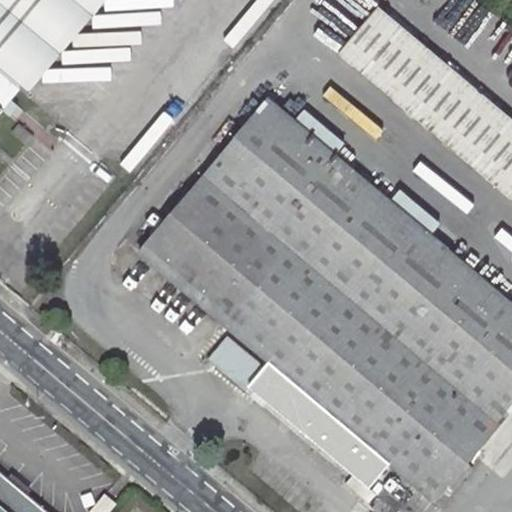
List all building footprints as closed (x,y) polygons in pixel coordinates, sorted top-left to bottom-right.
[(0,0),(0,112),(94,0),(0,0)] [(338,54),(511,200),(511,123),(376,9),(338,54)] [(433,499),(511,405),(511,305),(506,301),(467,267),(333,155),(294,122),(268,99),(139,253),(269,362),(266,365),(249,386),(368,486),(389,463),(433,499)] [(294,122),(333,155),(343,143),(304,110),(294,122)] [(467,267),(506,301),(511,294),(511,283),(477,255),(467,267)] [(210,358),(247,388),(249,386),(266,365),(230,335),(210,358)] [(0,511),(50,511),(0,470),(0,511)] [(110,511),(118,504),(107,495),(93,511),(110,511)]
